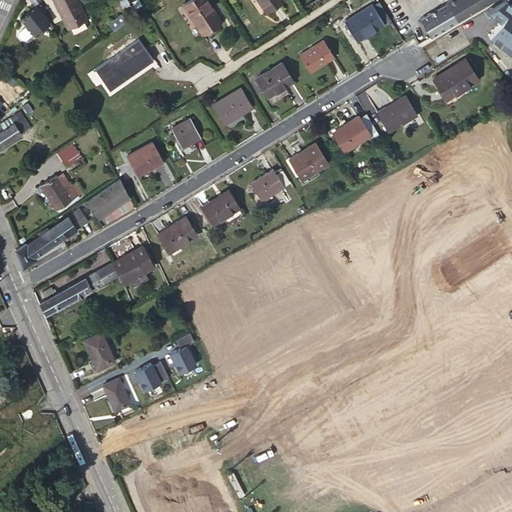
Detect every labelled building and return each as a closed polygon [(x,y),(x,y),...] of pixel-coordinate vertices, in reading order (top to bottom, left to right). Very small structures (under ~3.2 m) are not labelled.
[(30,0),(35,5),(21,18),(27,25),(33,33),(34,34),(49,21),(38,0),(30,0)] [(52,0),(67,28),(86,17),(77,0),(52,0)] [(123,11),(131,6),(127,0),(117,0),(123,11)] [(201,32),(219,21),(205,0),(188,0),(182,4),(201,32)] [(256,0),(265,13),(282,1),(281,0),(256,0)] [(390,20),(377,0),(375,0),(371,3),(384,24),(390,20)] [(430,37),(493,0),(450,0),(419,19),(430,37)] [(511,6),(504,0),(502,0),(486,10),(500,20),(487,36),(511,54),(511,6)] [(384,24),(371,3),(344,20),(356,40),(384,24)] [(109,24),(113,30),(126,20),(121,14),(109,24)] [(33,33),(27,25),(18,32),(18,35),(22,39),(25,39),(33,33)] [(122,76),(150,56),(138,38),(110,58),(122,76)] [(310,70),(333,56),(322,40),(299,54),(310,70)] [(62,61),(64,63),(65,62),(68,60),(65,53),(57,60),(60,63),(62,61)] [(441,85),(448,97),(477,78),(464,58),(432,79),(438,87),(441,85)] [(266,96),(293,80),(281,61),(254,78),(266,96)] [(446,99),(448,97),(441,85),(438,87),(446,99)] [(224,123),(252,106),(240,87),(212,104),(224,123)] [(403,95),(394,100),(395,102),(384,109),(383,107),(376,111),(388,131),(415,114),(403,95)] [(395,102),(394,100),(383,107),(384,109),(395,102)] [(19,111),(0,123),(0,146),(20,133),(20,132),(29,126),(19,111)] [(343,151),(370,134),(358,115),(341,126),(342,127),(333,133),(343,151)] [(173,132),(176,137),(182,148),(200,137),(189,117),(171,128),(173,132)] [(133,136),(144,128),(140,122),(129,130),(133,136)] [(137,174),(162,161),(151,141),(126,155),(137,174)] [(301,179),(327,162),(314,141),(288,158),(301,179)] [(56,152),(61,160),(72,152),(67,145),(56,152)] [(72,152),(61,160),(65,166),(80,156),(76,150),(72,152)] [(118,166),(124,163),(118,151),(112,154),(118,166)] [(281,167),(274,171),(283,185),(290,181),(281,167)] [(260,200),(283,185),(274,171),(272,168),(250,183),(260,200)] [(39,185),(55,209),(81,191),(75,182),(70,185),(62,173),(58,176),(56,174),(39,185)] [(121,178),(114,183),(123,196),(128,193),(121,178)] [(86,202),(95,215),(123,196),(114,183),(86,202)] [(212,224),(238,207),(227,189),(201,206),(212,224)] [(78,207),(52,226),(60,239),(86,220),(79,209),(78,207)] [(184,215),(167,227),(169,230),(165,232),(163,229),(156,234),(169,252),(196,234),(184,215)] [(52,226),(41,234),(49,246),(60,239),(52,226)] [(18,246),(14,249),(22,268),(35,258),(34,257),(49,246),(41,234),(26,244),(25,242),(18,246)] [(127,279),(141,271),(153,264),(142,245),(112,261),(119,274),(123,281),(127,279)] [(119,274),(112,261),(54,293),(50,286),(40,292),(44,298),(39,301),(45,314),(119,274)] [(145,278),(141,271),(127,279),(130,285),(145,278)] [(97,370),(114,361),(100,331),(82,339),(97,370)] [(170,351),(180,370),(195,363),(186,344),(193,340),(189,331),(175,338),(180,346),(170,351)] [(151,361),(136,369),(145,388),(161,380),(160,379),(168,375),(161,360),(153,364),(151,361)] [(113,410),(130,403),(118,377),(102,384),(113,410)]
